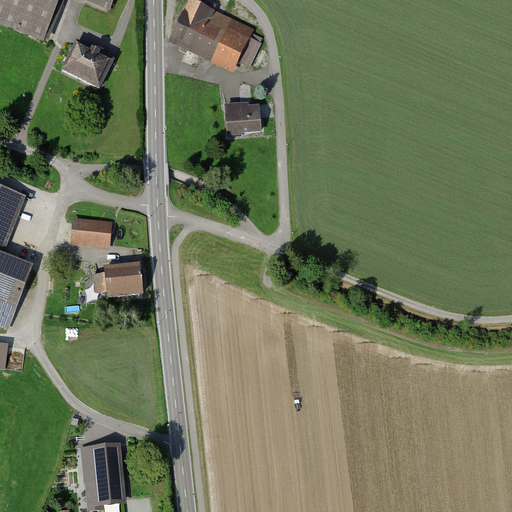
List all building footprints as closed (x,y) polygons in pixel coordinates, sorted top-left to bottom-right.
[(0,0),(0,26),(39,42),(55,0),(80,0),(108,10),(111,0),(0,0)] [(170,45),(226,73),(233,59),(249,67),(262,40),(189,5),(170,45)] [(77,44),(63,72),(100,89),(113,61),(77,44)] [(225,114),(227,138),(262,135),(260,112),(225,114)] [(0,324),(7,327),(29,271),(0,260),(0,255),(21,201),(0,192),(0,324)] [(74,224),(73,243),(111,246),(113,227),(74,224)] [(103,274),(104,298),(144,295),(142,271),(103,274)] [(0,368),(8,369),(10,344),(0,343),(0,368)] [(121,445),(84,448),(88,508),(125,505),(121,445)]
